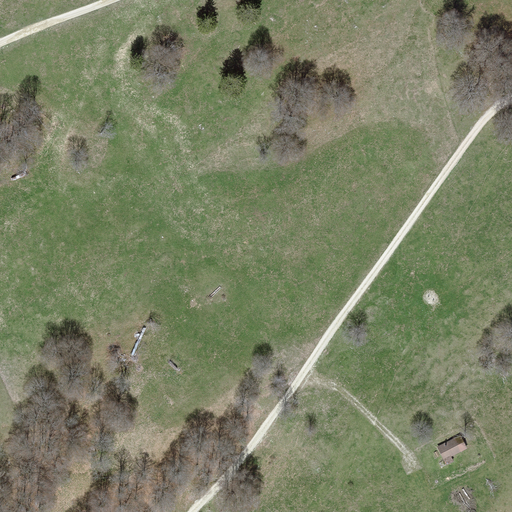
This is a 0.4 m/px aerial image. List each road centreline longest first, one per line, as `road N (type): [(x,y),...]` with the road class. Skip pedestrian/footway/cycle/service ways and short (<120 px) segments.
road 1 (track): [(185,511),(252,435),(477,126),(511,93)]
road 2 (track): [(300,369),(420,464)]
